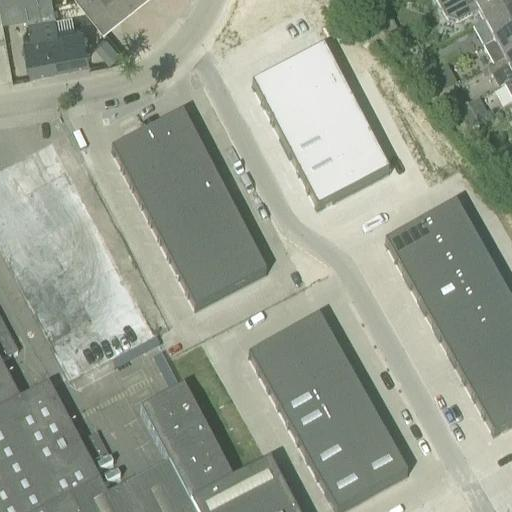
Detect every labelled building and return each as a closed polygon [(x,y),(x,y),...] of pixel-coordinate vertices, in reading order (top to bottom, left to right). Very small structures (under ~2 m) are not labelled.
[(23,38),(29,73),(37,72),(49,70),(42,34),(41,35),(38,19),(41,18),(37,0),(0,0),(0,11),(2,20),(26,15),(30,36),(23,38)] [(49,70),(88,62),(82,28),(57,32),(51,0),(37,0),(41,18),(38,19),(41,35),(42,34),(49,70)] [(80,0),(103,28),(137,0),(80,0)] [(476,14),(482,25),(483,27),(511,10),(511,0),(433,0),(446,22),(457,24),(476,14)] [(482,25),(473,31),(483,50),(511,34),(511,10),(483,27),(482,25)] [(391,22),(380,28),(388,38),(397,33),(391,22)] [(511,34),(483,50),(484,52),(493,69),(493,70),(511,59),(511,34)] [(106,38),(95,47),(108,64),(120,54),(106,38)] [(323,52),(250,90),(316,215),(388,177),(323,52)] [(422,58),(412,63),(416,70),(426,65),(422,58)] [(511,80),(511,59),(493,70),(493,69),(487,73),(491,80),(507,71),(511,80)] [(425,81),(433,77),(426,65),(416,70),(415,71),(425,81)] [(442,97),(452,92),(452,91),(457,89),(446,70),(433,77),(425,81),(439,98),(441,97),(442,97)] [(511,84),(503,89),(511,105),(511,84)] [(446,104),(456,98),(452,92),(442,97),(446,104)] [(465,107),(456,98),(446,104),(446,105),(455,114),(466,109),(465,107)] [(477,128),(466,109),(455,114),(459,120),(458,121),(468,133),(477,128)] [(182,118),(111,156),(195,315),(266,278),(182,118)] [(46,149),(0,173),(0,252),(71,387),(150,345),(46,149)] [(511,309),(455,208),(383,248),(492,441),(511,430),(511,309)] [(318,321),(247,362),(331,511),(350,511),(407,480),(318,321)] [(0,511),(135,511),(125,493),(107,503),(89,470),(108,460),(96,437),(77,447),(48,391),(28,402),(18,407),(0,372),(0,366),(7,363),(17,357),(0,325),(0,511)] [(182,393),(139,415),(169,471),(190,511),(290,511),(267,469),(232,487),(213,451),(182,393)]
